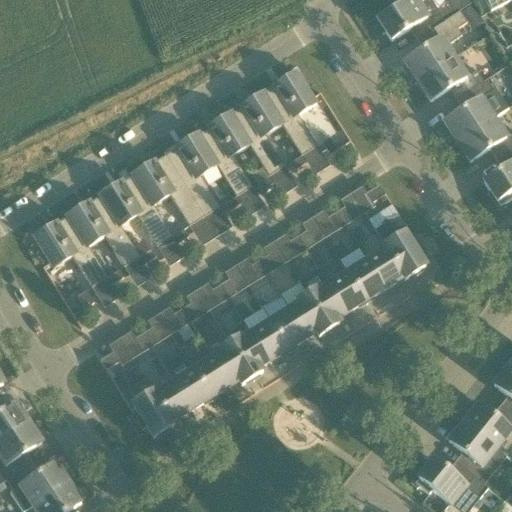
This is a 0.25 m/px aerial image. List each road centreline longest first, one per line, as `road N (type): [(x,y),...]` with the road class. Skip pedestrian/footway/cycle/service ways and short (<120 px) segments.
road 1 (residential): [(48,370),(406,143)]
road 2 (residential): [(361,484),(493,315),(499,291),(406,143)]
road 3 (residential): [(328,24),(0,225)]
road 4 (residential): [(48,370),(137,511)]
road 5 (residential): [(406,143),(328,24)]
